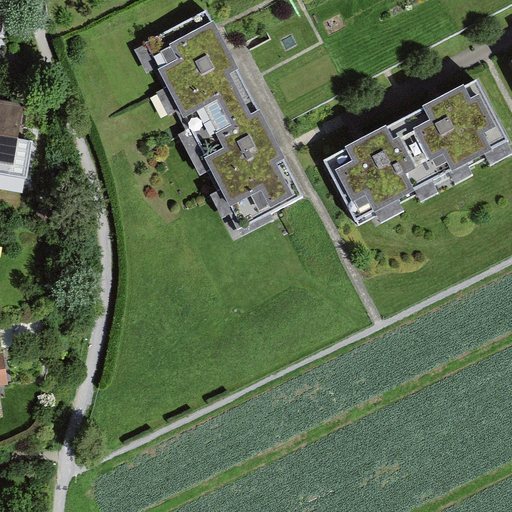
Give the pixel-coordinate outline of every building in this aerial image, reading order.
[(190,145),(253,115),(207,20),(144,50),(190,145)] [(402,135),(432,195),(511,154),(511,153),(482,95),(402,135)] [(0,174),(27,179),(33,143),(19,141),(25,107),(0,103),(0,174)] [(190,145),(240,243),(302,211),(253,115),(190,145)] [(432,195),(402,135),(326,173),(357,233),(432,195)] [(0,418),(2,419),(0,403),(0,389),(9,388),(4,355),(0,355),(0,418)]
